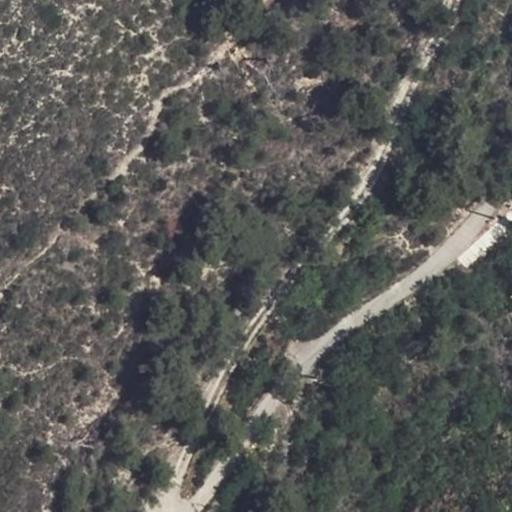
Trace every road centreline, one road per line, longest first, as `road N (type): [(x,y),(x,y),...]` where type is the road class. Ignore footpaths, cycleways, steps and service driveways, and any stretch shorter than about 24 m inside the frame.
road 1 (track): [(170,511),(195,432),(257,323),(380,164),(456,0)]
road 2 (unclassified): [(511,171),(477,222),(438,258),(273,391),(189,511)]
